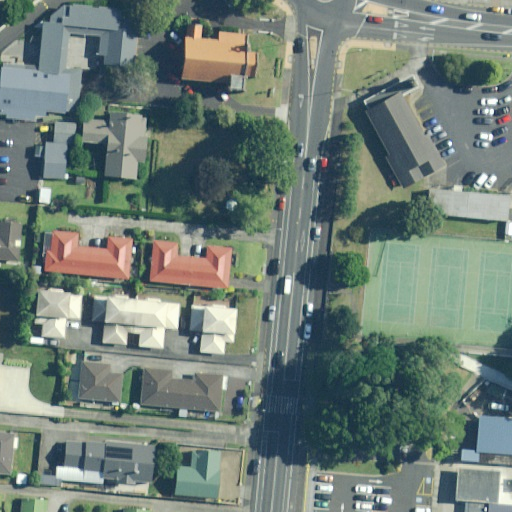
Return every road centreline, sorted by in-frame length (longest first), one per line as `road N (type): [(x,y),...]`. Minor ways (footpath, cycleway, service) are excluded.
road 1 (tertiary): [(268,511),(315,12)]
road 2 (secondary): [(511,28),(345,0)]
